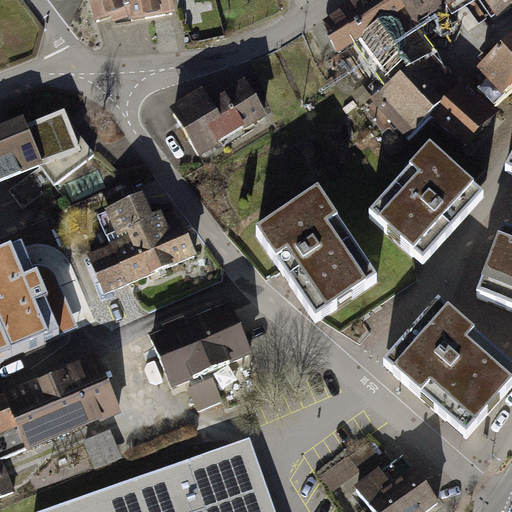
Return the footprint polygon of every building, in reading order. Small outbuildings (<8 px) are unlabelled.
[(90,0),(99,23),(129,12),(132,22),(174,15),(171,0),(90,0)] [(406,10),(399,0),(365,0),(342,17),(347,25),(332,34),(337,41),(332,44),(340,55),(361,40),(397,17),(406,10)] [(399,0),(406,10),(413,23),(419,23),(447,5),(444,0),(399,0)] [(449,7),(461,0),(489,0),(501,17),(511,9),(511,0),(444,0),(447,5),(449,7)] [(429,59),(397,17),(361,40),(388,78),(381,80),(371,89),(378,97),(429,59)] [(491,81),(479,92),(495,109),(511,93),(511,42),(481,71),(491,81)] [(461,94),(429,59),(378,97),(373,100),(385,111),(383,112),(410,142),(434,117),(467,147),(491,123),(461,94)] [(265,117),(248,88),(213,110),(205,98),(176,116),(201,156),(265,117)] [(24,124),(0,133),(0,187),(43,170),(56,188),(94,159),(75,135),(73,137),(66,117),(28,132),(24,124)] [(454,172),(431,152),(371,219),(389,235),(399,224),(413,236),(403,247),(425,267),(485,200),(468,185),(458,196),(444,183),(454,172)] [(379,283),(319,194),(297,209),(306,222),(290,232),(281,220),(257,236),(317,325),(339,310),(331,298),(346,287),(354,300),(379,283)] [(117,255),(93,266),(107,297),(197,257),(183,226),(168,233),(161,218),(153,222),(144,201),(113,214),(122,235),(110,240),(117,255)] [(511,234),(503,231),(493,259),(508,265),(501,283),(486,277),(477,299),(511,311),(511,234)] [(511,390),(511,369),(440,306),(419,330),(430,340),(418,353),(407,344),(386,368),(468,440),(489,416),(478,407),(490,393),(501,402),(511,390)] [(168,336),(153,342),(174,390),(195,381),(195,382),(231,367),(231,365),(252,356),(231,309),(188,327),(185,320),(165,329),(168,336)] [(0,462),(119,413),(98,362),(0,403),(0,499),(15,493),(7,476),(2,478),(0,472),(0,462)] [(211,384),(189,395),(199,415),(221,405),(211,384)] [(276,511),(254,444),(234,451),(253,511),(276,511)] [(379,458),(371,446),(353,459),(362,471),(379,458)] [(234,451),(54,511),(250,511),(250,510),(252,509),(234,451)] [(430,511),(440,505),(405,458),(358,493),(372,511),(430,511)]
